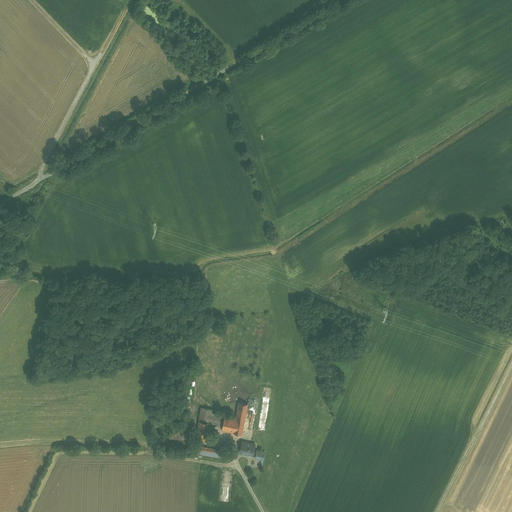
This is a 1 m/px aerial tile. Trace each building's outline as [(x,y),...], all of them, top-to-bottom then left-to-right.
[(236,417),(225,415),(222,427),(222,430),(242,434),(248,404),(239,402),(236,417)] [(212,409),(202,407),(196,441),(205,442),(209,424),(211,413),(212,409)] [(225,416),(211,413),(209,424),(222,427),(225,416)] [(255,444),(242,442),(240,453),(245,454),(246,453),(253,455),(252,455),(253,455),(255,444)] [(191,446),(190,446),(188,446),(187,447),(186,447),(186,448),(185,449),(185,450),(185,451),(185,452),(185,453),(185,454),(186,455),(187,455),(188,456),(189,456),(190,456),(191,456),(192,455),(193,455),(194,454),(194,453),(194,452),(195,451),(194,450),(194,449),(194,448),(193,448),(193,447),(192,447),(191,446)] [(222,453),(197,448),(196,453),(221,458),(222,453)] [(265,452),(257,450),(256,458),(263,460),(265,452)]
